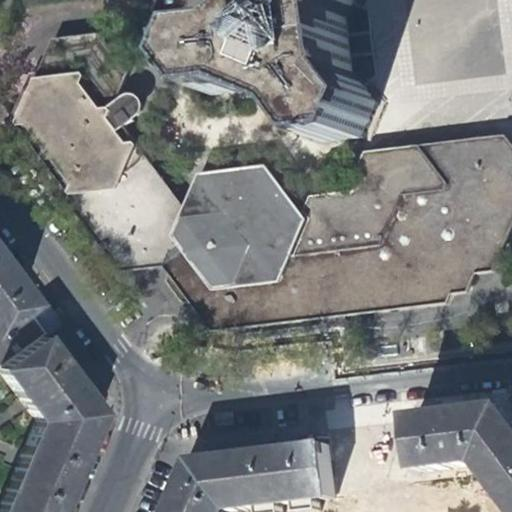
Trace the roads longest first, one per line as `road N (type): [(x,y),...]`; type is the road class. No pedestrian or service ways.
road 1 (residential): [(152,392),(202,396),(511,362)]
road 2 (residential): [(0,185),(152,392)]
road 3 (residential): [(101,511),(152,392)]
